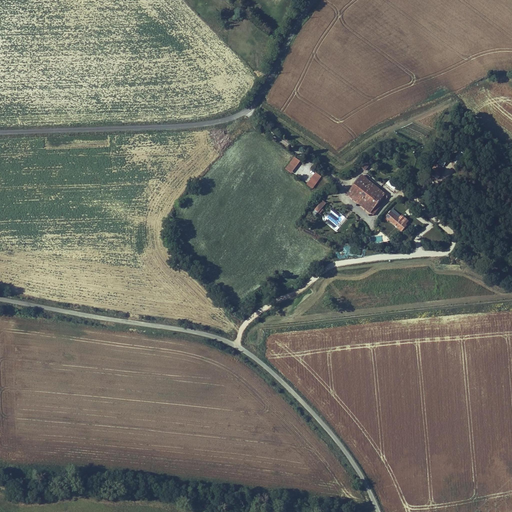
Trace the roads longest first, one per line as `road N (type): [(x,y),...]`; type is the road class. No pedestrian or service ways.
road 1 (tertiary): [(0,298),(183,329),(240,348),(328,429),(378,511)]
road 2 (tertiary): [(315,0),(255,103),(237,115),(202,124),(0,132)]
road 3 (track): [(0,495),(194,511)]
road 4 (track): [(246,111),(342,186)]
